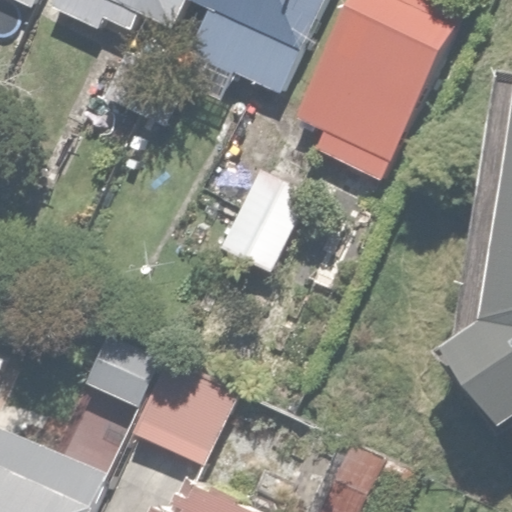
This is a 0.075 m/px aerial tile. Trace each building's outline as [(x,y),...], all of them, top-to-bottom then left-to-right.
[(68,0),(119,25),(125,11),(150,23),(158,9),(188,24),(199,0),(222,0),(225,1),(195,62),(147,39),(119,96),(174,123),(198,74),(235,92),(250,63),(290,83),(331,0),(68,0)] [(479,2),(475,0),(363,0),(311,110),(339,123),(329,143),(396,175),(479,2)] [(318,193),(271,169),(233,242),(280,266),(318,193)] [(511,511),(511,294),(507,327),(467,352),(511,423),(511,511)] [(144,421),(212,458),(247,397),(139,336),(113,382),(153,405),(144,421)] [(110,511),(129,472),(0,414),(0,511),(110,511)] [(300,511),(195,463),(187,479),(172,511),(300,511)]
